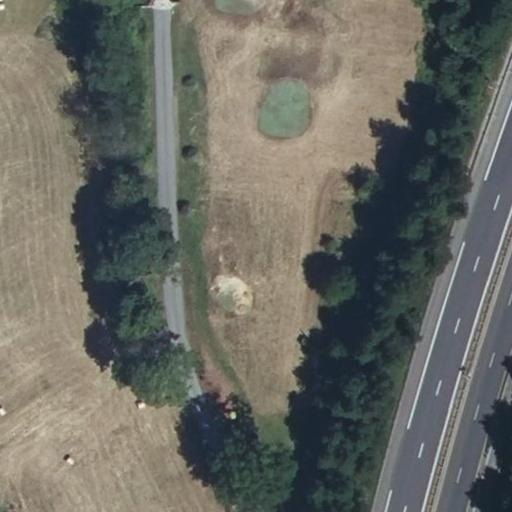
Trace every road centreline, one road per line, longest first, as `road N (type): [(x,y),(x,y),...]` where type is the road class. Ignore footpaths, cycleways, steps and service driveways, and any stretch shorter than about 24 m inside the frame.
road 1 (trunk): [(511,165),(407,511)]
road 2 (trunk): [(457,511),(511,319)]
